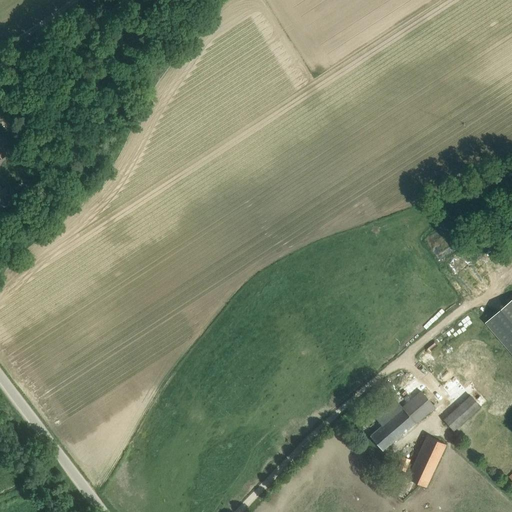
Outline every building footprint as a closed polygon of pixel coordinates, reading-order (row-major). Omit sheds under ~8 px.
[(0,207),(3,206),(5,210),(10,207),(4,195),(8,193),(6,189),(2,191),(0,186),(0,207)] [(511,313),(497,326),(511,343),(511,313)] [(402,407),(396,400),(376,418),(382,425),(370,435),(383,450),(415,423),(415,424),(435,407),(421,391),(402,407)] [(448,425),(454,420),(458,424),(478,405),(468,394),(442,419),(448,425)] [(426,487),(446,444),(427,435),(407,478),(426,487)]
